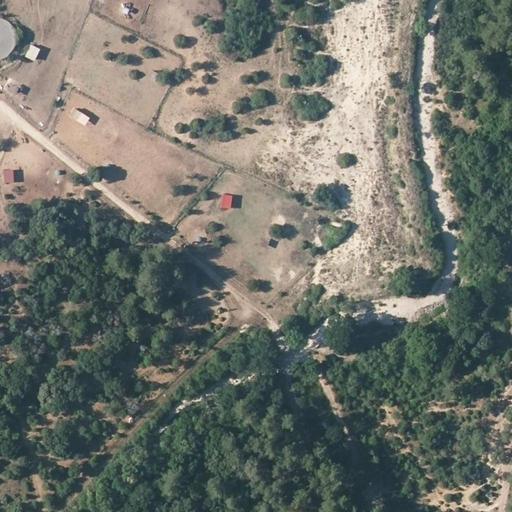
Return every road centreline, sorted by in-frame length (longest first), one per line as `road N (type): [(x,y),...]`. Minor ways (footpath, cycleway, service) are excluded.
road 1 (track): [(296,369),(318,384),(382,511)]
road 2 (track): [(257,511),(286,479),(304,429),(296,369)]
